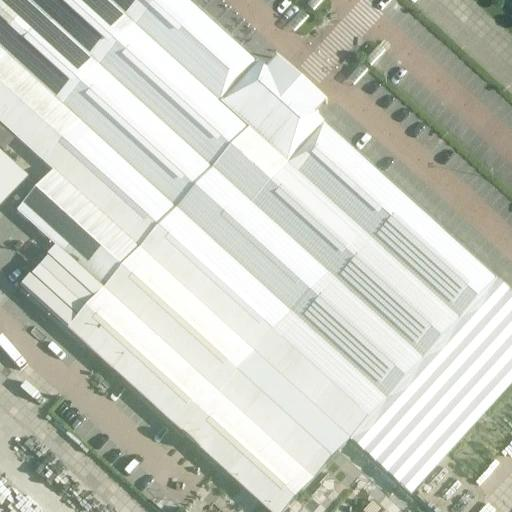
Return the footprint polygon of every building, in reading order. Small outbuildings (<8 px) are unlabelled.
[(0,0),(0,124),(53,173),(17,212),(104,292),(67,331),(265,511),(286,511),(496,281),(315,117),(314,108),(276,73),(266,72),(187,0),(0,0)] [(0,147),(4,152),(15,141),(0,127),(0,147)] [(0,212),(29,180),(0,153),(0,212)] [(396,483),(387,494),(408,511),(411,511),(420,501),(396,483)] [(403,511),(387,493),(380,499),(392,511),(403,511)]
